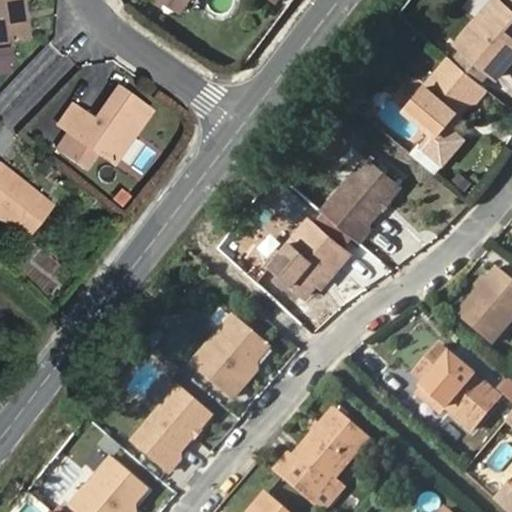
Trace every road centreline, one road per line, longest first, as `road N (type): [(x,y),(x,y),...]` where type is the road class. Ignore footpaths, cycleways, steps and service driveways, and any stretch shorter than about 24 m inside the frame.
road 1 (residential): [(196,511),(322,360),(473,237),(511,189)]
road 2 (tertiary): [(247,119),(0,445)]
road 3 (residential): [(247,119),(115,28),(95,0)]
road 4 (tertiary): [(342,0),(247,119)]
road 5 (unknown): [(102,14),(0,119)]
